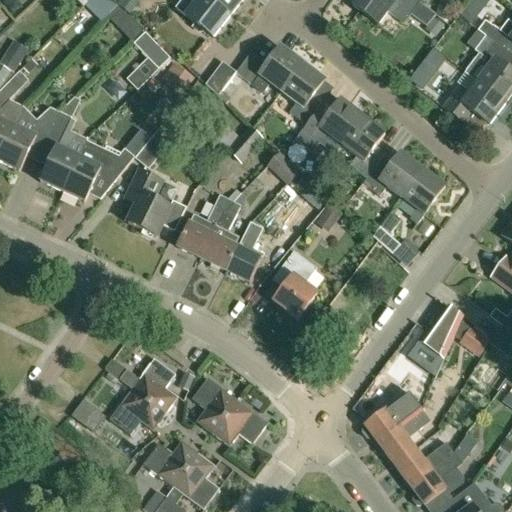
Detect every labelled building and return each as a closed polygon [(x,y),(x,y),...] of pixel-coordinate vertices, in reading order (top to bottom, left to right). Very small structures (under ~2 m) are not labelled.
[(105,20),(116,8),(107,0),(98,0),(92,8),(105,20)] [(127,0),(124,0),(118,8),(129,16),(136,7),(127,0)] [(214,38),(231,17),(209,0),(199,0),(194,7),(184,0),(183,0),(176,9),(214,38)] [(209,0),(231,17),(243,0),(209,0)] [(357,0),(353,7),(378,26),(388,14),(403,25),(410,16),(419,4),(420,3),(416,0),(357,0)] [(471,0),(459,17),(470,26),(490,0),(471,0)] [(117,9),(107,20),(132,44),(143,33),(117,9)] [(511,25),(506,26),(501,33),(493,28),(487,37),(494,42),(511,56),(511,25)] [(467,46),(479,56),(465,74),(478,83),(506,104),(511,96),(511,73),(507,69),(511,62),(511,56),(494,42),(487,37),(478,31),(467,46)] [(171,60),(146,35),(134,46),(159,71),(171,60)] [(271,86),(281,94),(302,65),(280,49),(268,65),(252,54),(237,73),(237,74),(264,95),(271,86)] [(0,65),(15,75),(22,62),(7,53),(0,64),(0,65)] [(219,98),(237,74),(237,73),(223,63),(206,86),(219,99),(219,98)] [(181,95),(195,80),(177,64),(163,79),(181,95)] [(0,90),(11,73),(0,65),(0,90)] [(325,82),(302,65),(281,94),(297,105),(290,114),(307,127),(319,111),(322,107),(313,99),(325,82)] [(138,93),(147,84),(136,73),(127,81),(138,93)] [(464,75),(477,85),(466,99),(457,92),(444,109),(465,126),(474,114),(490,126),(506,104),(478,83),(465,74),(464,75)] [(415,75),(409,83),(420,91),(425,83),(415,76),(415,75)] [(153,81),(148,87),(154,92),(159,86),(153,81)] [(11,82),(0,93),(0,110),(1,112),(21,92),(11,82)] [(60,114),(72,119),(80,103),(74,100),(60,114)] [(319,111),(307,127),(303,133),(319,145),(326,136),(342,148),(363,119),(341,102),(328,119),(319,111)] [(14,127),(0,156),(0,163),(20,173),(39,135),(48,139),(60,114),(50,109),(36,123),(22,109),(14,127)] [(60,114),(48,139),(61,145),(73,120),(60,114)] [(385,136),(363,119),(342,148),(356,158),(350,167),(367,181),(379,165),(383,160),(373,152),(385,136)] [(0,156),(14,127),(0,120),(0,156)] [(241,166),(264,141),(249,128),(227,153),(241,166)] [(135,160),(151,141),(141,132),(126,151),(135,160)] [(151,141),(135,160),(150,171),(173,143),(159,132),(157,135),(156,134),(151,141)] [(58,147),(47,169),(41,183),(64,194),(81,158),(58,147)] [(118,180),(135,160),(126,151),(108,172),(118,180)] [(267,168),(288,188),(301,174),(280,154),(267,168)] [(389,172),(379,165),(367,181),(363,186),(380,198),(387,189),(402,200),(424,172),(401,155),(389,172)] [(103,169),(81,158),(64,194),(86,204),(103,169)] [(446,189),(424,172),(402,200),(417,211),(410,220),(418,226),(446,189)] [(163,184),(141,173),(128,201),(138,206),(129,225),(157,239),(163,227),(176,233),(188,209),(174,203),(170,210),(154,202),(163,184)] [(328,201),(311,186),(301,197),(319,212),(328,201)] [(179,249),(202,260),(224,216),(235,204),(222,197),(209,224),(195,217),(179,249)] [(235,204),(224,216),(202,260),(228,273),(240,250),(234,247),(239,238),(229,233),(242,207),(240,206),(235,204)] [(329,234),(343,216),(330,206),(316,225),(329,234)] [(269,232),(284,245),(301,226),(286,214),(269,232)] [(391,215),(381,229),(375,238),(394,255),(401,247),(390,237),(400,223),(391,215)] [(240,250),(228,273),(251,284),(265,257),(253,251),(263,231),(252,225),(240,250)] [(511,226),(503,239),(511,245),(511,257),(508,263),(504,260),(491,277),(511,293),(511,226)] [(317,270),(295,253),(273,282),(283,290),(274,302),(298,321),(317,296),(305,286),(317,270)] [(443,361),(462,319),(447,309),(420,344),(443,361)] [(489,317),(511,333),(511,309),(506,318),(494,309),(489,317)] [(460,343),(470,330),(462,324),(454,339),(460,343)] [(511,334),(501,327),(489,344),(511,361),(511,334)] [(139,381),(126,372),(119,382),(131,392),(165,416),(177,400),(166,391),(176,377),(154,361),(139,381)] [(184,375),(178,389),(188,393),(194,379),(184,375)] [(511,389),(511,390),(502,404),(511,410),(511,376),(506,385),(511,389)] [(202,428),(213,436),(238,402),(208,380),(192,401),(205,411),(196,423),(202,428)] [(109,422),(130,437),(141,424),(153,433),(165,416),(131,392),(109,422)] [(367,442),(369,442),(372,440),(378,448),(395,434),(422,414),(408,396),(386,413),(385,412),(364,429),(366,431),(363,434),(362,436),(367,442)] [(268,424),(238,402),(213,436),(229,448),(238,435),(252,445),(268,424)] [(71,418),(93,435),(105,419),(83,403),(72,418),(71,418)] [(430,424),(422,414),(395,434),(378,448),(392,467),(401,460),(403,464),(417,454),(407,441),(430,424)] [(143,467),(173,489),(198,455),(181,442),(172,455),(159,445),(143,467)] [(409,490),(453,457),(445,446),(423,462),(417,454),(403,464),(401,460),(392,467),(395,470),(409,490)] [(209,463),(198,455),(173,489),(203,511),(219,490),(205,480),(214,467),(209,463)] [(445,492),(448,495),(463,484),(463,480),(456,470),(461,467),(453,457),(409,490),(415,497),(412,499),(411,503),(415,508),(419,508),(422,506),(424,509),(445,492)] [(118,495),(126,484),(119,479),(111,490),(118,495)] [(502,511),(498,506),(493,505),(490,508),(474,486),(447,507),(450,511),(502,511)] [(184,511),(167,499),(160,508),(164,511),(184,511)] [(142,511),(156,511),(159,509),(149,502),(142,511)]
